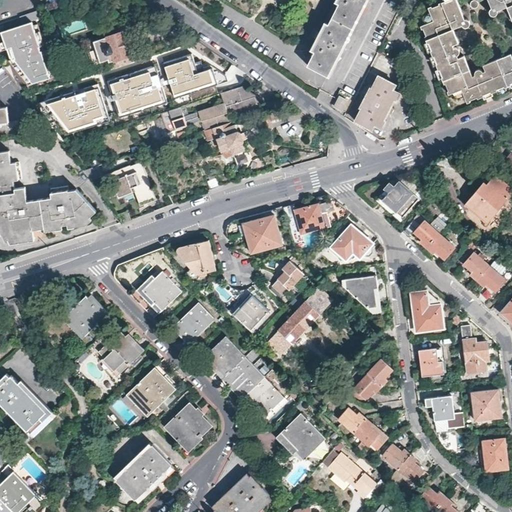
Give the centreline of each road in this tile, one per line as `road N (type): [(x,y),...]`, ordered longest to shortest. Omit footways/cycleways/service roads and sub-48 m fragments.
road 1 (residential): [(386,229),(410,416),(441,461),(503,510),(511,508)]
road 2 (residential): [(160,0),(345,130),(358,169)]
road 3 (tertiary): [(85,256),(335,175)]
road 4 (residential): [(85,256),(228,409),(229,434),(220,448)]
road 5 (tertiary): [(358,169),(511,112)]
road 6 (residential): [(386,229),(502,326)]
